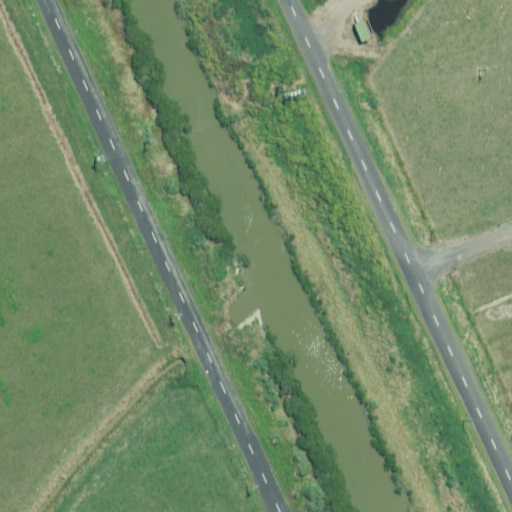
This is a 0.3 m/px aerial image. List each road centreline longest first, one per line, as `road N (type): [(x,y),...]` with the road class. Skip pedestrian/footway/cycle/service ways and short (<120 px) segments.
road 1 (unclassified): [(274,0),(508,511)]
road 2 (unclassified): [(276,511),(44,0)]
